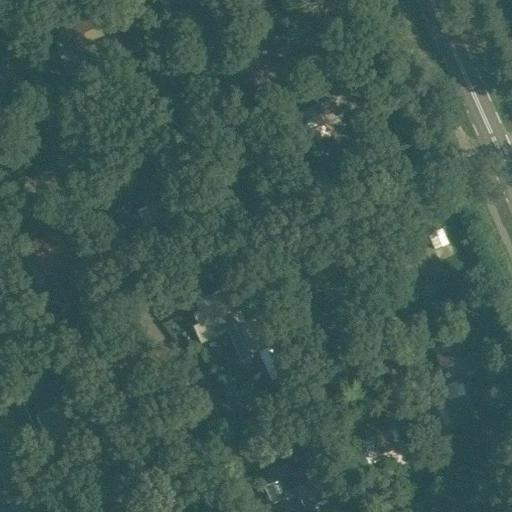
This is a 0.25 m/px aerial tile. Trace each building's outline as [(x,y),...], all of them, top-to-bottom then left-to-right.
[(198,0),(172,0),(175,6),(173,7),(175,11),(198,0)] [(95,49),(92,40),(104,35),(95,14),(59,30),(64,41),(73,37),(79,51),(77,52),(79,56),(95,49)] [(323,101),(318,103),(327,121),(364,104),(355,86),(347,90),(341,79),(318,90),(323,101)] [(0,114),(15,108),(7,90),(0,93),(0,114)] [(253,140),(229,150),(233,162),(242,158),(247,172),(246,173),(247,177),(273,167),(266,148),(257,152),(253,140)] [(137,209),(145,227),(158,221),(158,222),(183,210),(175,192),(166,196),(161,185),(138,195),(143,207),(137,209)] [(447,242),(440,225),(426,231),(433,248),(447,242)] [(55,267),(74,259),(80,256),(72,238),(64,241),(59,230),(35,240),(40,252),(49,248),(55,262),(54,263),(55,267)] [(277,237),(281,247),(294,241),(290,232),(277,237)] [(394,252),(399,263),(396,264),(403,279),(413,274),(414,278),(431,270),(427,262),(432,260),(427,249),(422,251),(418,241),(394,252)] [(222,264),(233,259),(229,250),(218,254),(204,261),(209,270),(222,264)] [(310,290),(312,294),(338,282),(329,263),(319,267),(315,257),(291,268),(296,279),(293,281),(299,295),(310,290)] [(78,281),(74,272),(61,278),(65,287),(78,281)] [(260,314),(246,319),(231,284),(195,299),(199,308),(193,310),(198,321),(193,323),(200,342),(227,330),(240,362),(251,357),(250,354),(272,344),(260,314)] [(100,366),(109,362),(115,376),(113,377),(115,381),(140,370),(132,352),(124,355),(119,344),(95,355),(100,366)] [(437,357),(442,368),(437,370),(444,385),(456,380),(457,383),(486,370),(477,349),(465,355),(461,346),(437,357)] [(42,387),(22,396),(51,464),(72,455),(64,437),(73,433),(60,403),(51,408),(42,387)] [(381,454),(399,446),(391,427),(389,428),(384,417),(361,428),(366,439),(375,435),(381,449),(379,450),(381,454)] [(492,418),(486,428),(496,434),(501,424),(492,418)] [(464,452),(466,434),(450,433),(448,450),(464,452)] [(265,471),(270,483),(279,479),(286,493),(284,494),(285,497),(310,486),(302,468),(294,471),(289,461),(265,471)] [(356,511),(346,489),(317,502),(305,508),(306,511),(356,511)]
